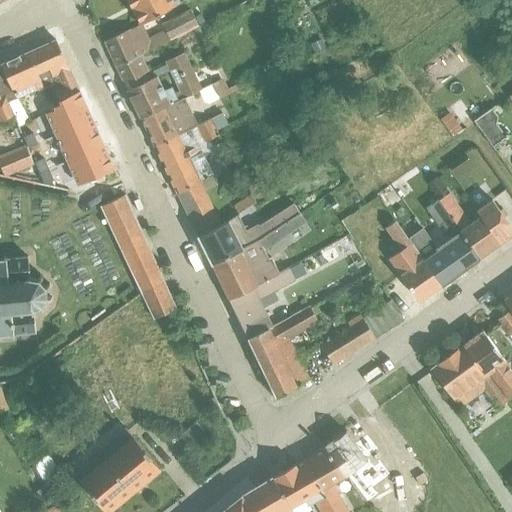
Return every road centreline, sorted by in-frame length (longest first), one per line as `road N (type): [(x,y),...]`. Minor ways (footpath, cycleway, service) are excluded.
road 1 (residential): [(271,440),(65,0)]
road 2 (residential): [(271,440),(511,262)]
